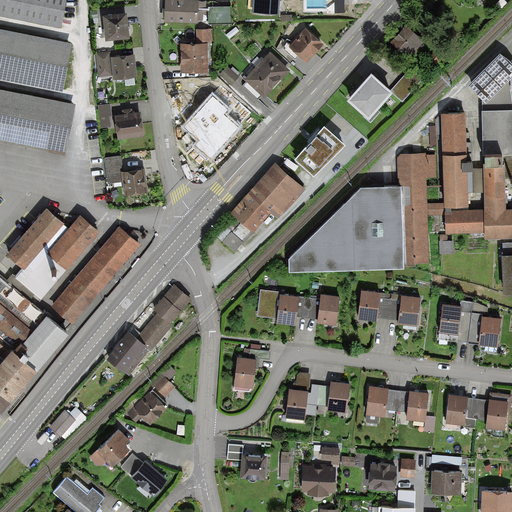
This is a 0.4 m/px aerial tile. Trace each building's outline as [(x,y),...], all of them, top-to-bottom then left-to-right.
[(66,0),(0,0),(0,15),(61,28),(66,0)] [(198,0),(194,0),(165,0),(165,22),(197,23),(198,0)] [(253,0),(253,12),(278,14),(279,0),(253,0)] [(344,0),(334,0),(335,13),(345,12),(344,0)] [(231,6),(209,7),(209,24),(232,24),(231,6)] [(127,13),(103,16),(106,40),(130,37),(127,13)] [(72,44),(0,29),(0,78),(63,91),(72,44)] [(323,44),(306,29),(294,43),(290,47),(299,55),(307,62),(323,44)] [(422,42),(407,29),(392,44),(407,58),(422,42)] [(212,30),(197,30),(197,44),(208,44),(212,44),(212,30)] [(295,59),(299,55),(290,47),(294,43),(286,39),(283,48),(295,59)] [(197,44),(181,44),(181,72),(208,72),(208,44),(197,44)] [(109,52),(96,54),(99,77),(113,75),(114,80),(138,78),(135,54),(110,57),(109,52)] [(290,70),(270,52),(245,80),(247,82),(243,86),(258,99),(262,95),(264,97),(290,70)] [(500,54),(469,86),(482,100),(486,104),(511,76),(511,64),(510,61),(500,54)] [(240,77),(228,66),(220,75),(231,85),(240,77)] [(389,92),(371,76),(348,104),(370,122),(392,95),(402,103),(421,80),(408,69),(389,92)] [(511,108),(511,101),(508,87),(511,86),(511,84),(511,76),(486,104),(482,100),(483,108),(483,120),(483,158),(483,166),(484,211),(488,211),(505,211),(505,177),(511,176),(511,108)] [(77,104),(0,89),(0,138),(67,152),(77,104)] [(238,128),(223,115),(227,110),(212,97),(186,127),(192,133),(200,139),(195,145),(211,159),(238,128)] [(113,104),(101,106),(104,130),(117,128),(119,142),(151,137),(147,113),(115,118),(113,104)] [(443,155),(471,154),(470,142),(465,142),(465,122),(464,113),(446,114),(443,114),(443,155)] [(344,142),(326,125),(297,157),(316,174),(344,142)] [(466,205),(464,168),(471,168),(471,154),(443,155),(445,205),(445,213),(462,212),(464,212),(464,208),(464,205),(466,205)] [(124,155),(108,157),(111,184),(128,182),(130,196),(153,193),(150,169),(126,172),(124,155)] [(401,187),(401,194),(403,268),(415,267),(414,263),(427,262),(425,214),(443,213),(445,213),(445,205),(443,206),(425,206),(424,176),(433,176),(433,157),(418,157),(400,158),(401,187)] [(299,191),(274,169),(233,215),(251,231),(269,211),(276,217),(299,191)] [(401,194),(401,187),(379,187),(361,188),(348,200),(289,258),(289,263),(289,271),(403,268),(401,194)] [(47,204),(7,251),(24,264),(25,265),(43,244),(65,219),(47,204)] [(484,211),(485,231),(485,238),(511,237),(511,210),(510,211),(506,211),(505,211),(488,211),(484,211)] [(48,248),(47,249),(67,266),(100,227),(80,211),(48,248)] [(462,212),(445,213),(446,232),(485,231),(484,211),(464,212),(462,212)] [(120,224),(52,303),(73,321),(141,242),(120,224)] [(446,237),(440,237),(441,253),(453,252),(453,242),(447,242),(446,237)] [(41,297),(67,266),(47,249),(48,248),(43,244),(25,265),(24,264),(14,275),(41,297)] [(511,245),(502,246),(504,292),(511,294),(511,245)] [(0,357),(12,343),(16,346),(47,310),(0,272),(0,357)] [(189,301),(172,287),(153,309),(159,314),(135,342),(128,337),(108,361),(127,376),(189,301)] [(277,294),(259,292),(256,316),(274,318),(276,297),(277,294)] [(379,296),(362,294),(359,319),(375,321),(376,317),(378,300),(379,296)] [(295,300),(276,297),(274,318),(273,323),(293,325),(294,317),(295,300)] [(338,301),(318,298),(317,302),(315,319),(314,323),(334,326),(338,301)] [(418,300),(399,298),(399,303),(396,320),(396,325),(414,327),(418,300)] [(317,302),(295,300),(294,317),(315,319),(317,302)] [(399,303),(378,300),(376,317),(396,320),(399,303)] [(459,307),(443,306),(441,331),(456,333),(459,307)] [(69,329),(47,310),(16,346),(38,364),(69,329)] [(479,342),(495,343),(498,319),(482,318),(479,342)] [(0,408),(0,409),(38,364),(16,346),(12,343),(0,357),(0,408)] [(249,359),(236,358),(234,386),(252,387),(254,360),(268,361),(269,352),(249,351),(249,359)] [(167,368),(123,409),(135,422),(141,416),(149,424),(165,409),(158,402),(173,388),(166,381),(173,374),(167,368)] [(330,388),(318,387),(317,405),(328,406),(327,410),(346,412),(348,386),(330,384),(330,388)] [(317,405),(318,387),(309,386),(308,395),(288,392),(285,419),(301,421),(303,404),(317,405)] [(395,411),(397,393),(371,390),(368,415),(384,417),(385,409),(395,411)] [(426,396),(397,393),(395,411),(407,412),(406,420),(425,422),(424,431),(432,432),(434,417),(425,416),(426,396)] [(479,401),(449,398),(446,425),(473,427),(473,419),(477,420),(479,401)] [(507,404),(479,401),(477,420),(486,420),(485,427),(504,429),(507,404)] [(74,422),(64,412),(49,428),(59,438),(74,422)] [(128,442),(118,432),(90,458),(98,466),(105,460),(112,467),(126,454),(121,449),(128,442)] [(241,447),(227,446),(227,460),(241,460),(241,456),(241,447)] [(336,449),(322,449),(321,461),(336,462),(336,449)] [(292,452),(280,452),(279,479),(292,480),(292,452)] [(463,465),(464,458),(440,455),(438,462),(463,465)] [(266,458),(241,456),(241,460),(239,478),(264,480),(266,458)] [(353,459),(341,457),(340,466),(352,467),(353,459)] [(414,462),(402,460),(400,476),(413,477),(414,462)] [(152,494),(164,480),(144,462),(131,475),(152,494)] [(396,468),(371,466),(370,489),(394,490),(396,468)] [(334,493),(335,471),(303,470),(302,492),(334,493)] [(461,472),(431,471),(431,491),(460,492),(461,472)] [(65,478),(52,493),(71,509),(74,511),(96,511),(100,508),(97,505),(102,499),(92,490),(86,497),(65,478)] [(508,511),(509,494),(483,493),(482,511),(508,511)]
